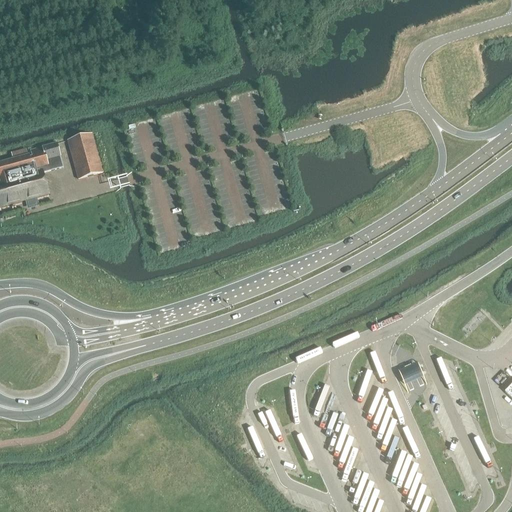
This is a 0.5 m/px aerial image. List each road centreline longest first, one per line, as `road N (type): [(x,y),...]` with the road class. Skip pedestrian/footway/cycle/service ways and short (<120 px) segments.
road 1 (secondary): [(122,351),(305,288),(393,241),(511,157)]
road 2 (secondary): [(433,192),(324,257),(170,318)]
road 3 (secondary): [(170,318),(101,313),(45,285),(0,284)]
road 4 (unclassified): [(417,99),(413,69),(426,47),(511,18)]
road 5 (secondary): [(0,412),(47,411),(90,367),(122,351)]
road 6 (residential): [(417,99),(280,138)]
